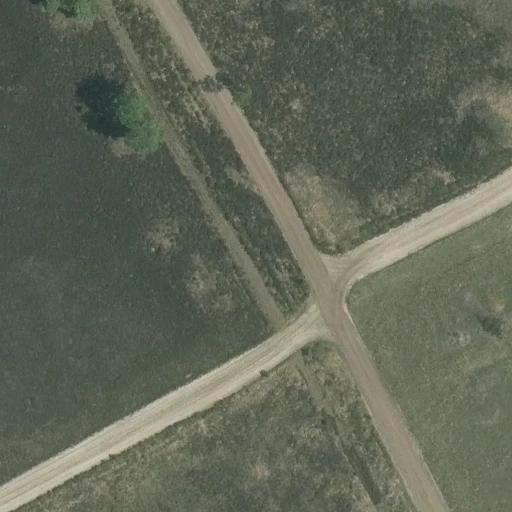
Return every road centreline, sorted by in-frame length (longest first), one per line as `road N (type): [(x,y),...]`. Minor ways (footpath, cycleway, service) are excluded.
road 1 (track): [(319,313),(290,350),(376,511)]
road 2 (track): [(319,313),(421,511)]
